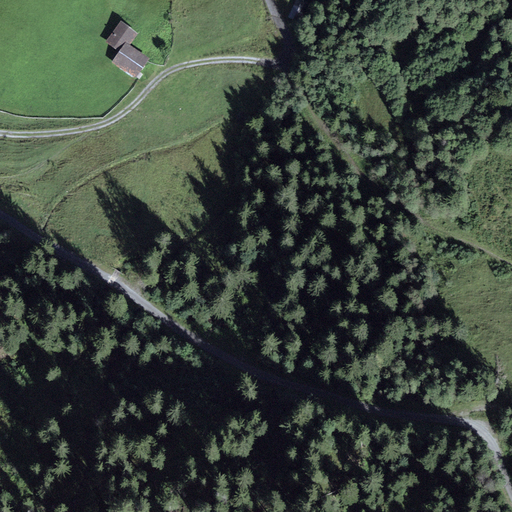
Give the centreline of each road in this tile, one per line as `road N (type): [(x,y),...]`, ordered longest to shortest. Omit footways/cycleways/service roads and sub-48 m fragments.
road 1 (track): [(0,217),(265,378),(448,422)]
road 2 (track): [(0,133),(86,129),(119,117),(163,72),(199,62),(291,65)]
road 3 (track): [(511,266),(390,197),(304,101),(291,65)]
